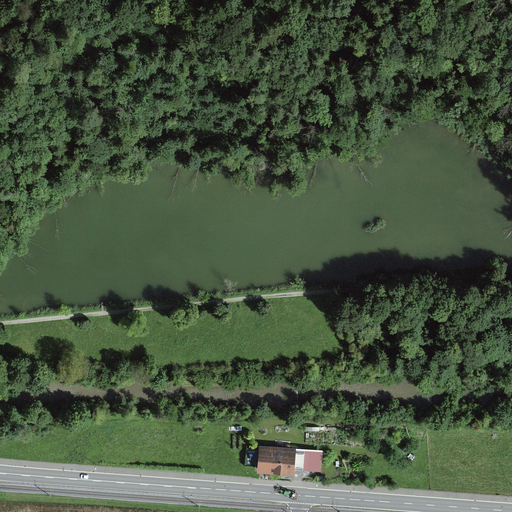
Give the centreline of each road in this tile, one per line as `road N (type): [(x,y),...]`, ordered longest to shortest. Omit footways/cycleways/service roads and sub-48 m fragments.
road 1 (primary): [(0,472),(299,496)]
road 2 (primary): [(299,496),(511,511)]
